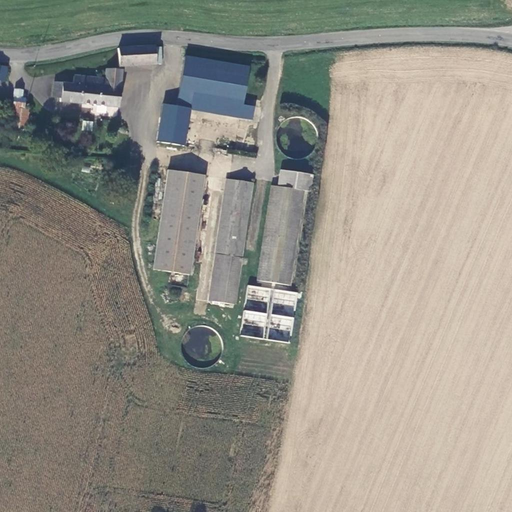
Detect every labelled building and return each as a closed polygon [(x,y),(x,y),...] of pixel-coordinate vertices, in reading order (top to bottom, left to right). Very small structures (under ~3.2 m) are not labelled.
[(155,46),(118,48),(118,68),(156,67),(155,46)] [(251,70),(183,58),(174,106),(188,107),(240,118),(243,106),(251,70)] [(63,84),(61,100),(118,106),(119,106),(123,71),(107,70),(105,79),(74,76),(73,85),(63,84)] [(17,101),(17,92),(12,91),(9,110),(20,110),(33,111),(20,103),(17,101)] [(185,120),(188,107),(174,106),(161,105),(157,140),(181,144),(185,120)] [(243,106),(240,118),(253,121),(257,109),(243,106)] [(82,120),(81,130),(92,131),(93,121),(82,120)] [(198,122),(185,120),(181,144),(195,145),(198,122)] [(202,176),(166,170),(148,270),(184,276),(202,176)] [(282,173),(280,189),(304,193),(312,194),(315,179),(282,173)] [(253,184),(231,180),(209,302),(232,306),(253,184)] [(280,189),(272,187),(255,281),(287,287),(304,193),(280,189)] [(287,287),(255,281),(254,290),(286,295),(287,287)] [(254,290),(244,288),(236,340),(286,348),(294,296),(286,295),(254,290)]
